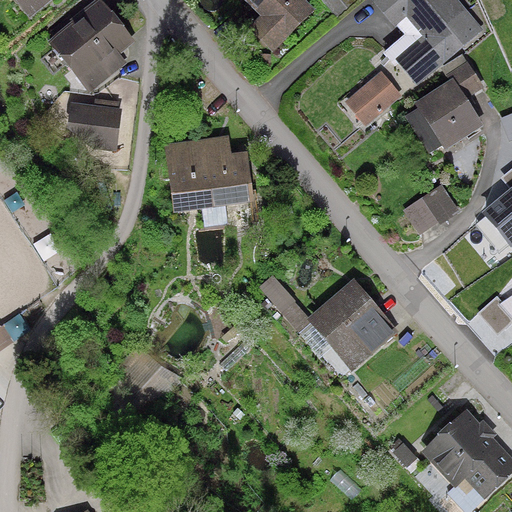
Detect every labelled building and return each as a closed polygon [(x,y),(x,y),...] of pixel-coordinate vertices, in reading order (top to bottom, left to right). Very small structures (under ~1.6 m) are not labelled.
[(8,0),(20,14),(37,0),(8,0)] [(241,0),(243,1),(244,0),(264,20),(259,25),(255,25),(255,30),(251,33),(270,52),(308,14),(293,0),(241,0)] [(358,1),(356,0),(317,0),(335,20),(358,1)] [(380,0),(375,5),(403,38),(382,56),(392,68),(397,64),(415,84),(473,36),(457,17),(461,14),(449,0),(380,0)] [(81,77),(122,43),(94,9),(73,25),(77,30),(56,46),(81,77)] [(442,149),(477,126),(457,96),(475,84),(465,69),(446,81),(451,88),(417,110),(442,149)] [(376,113),(378,111),(393,98),(379,81),(349,105),(364,123),(376,113)] [(92,147),(110,150),(114,117),(115,107),(96,105),(95,115),(72,112),(70,131),(92,147)] [(222,199),(246,195),(242,161),(214,164),(212,152),(168,158),(174,205),(198,202),(200,221),(225,218),(222,199)] [(511,243),(511,188),(484,212),(511,244),(511,243)] [(419,233),(434,223),(420,202),(405,212),(419,233)] [(363,358),(390,335),(351,289),(316,319),(345,353),(352,347),(363,358)] [(279,311),(288,303),(280,294),(271,302),(279,311)] [(483,499),(510,474),(491,453),(493,451),(462,417),(446,433),(441,432),(436,437),(436,442),(424,453),(456,486),(446,496),(461,511),(467,511),(483,499)]
